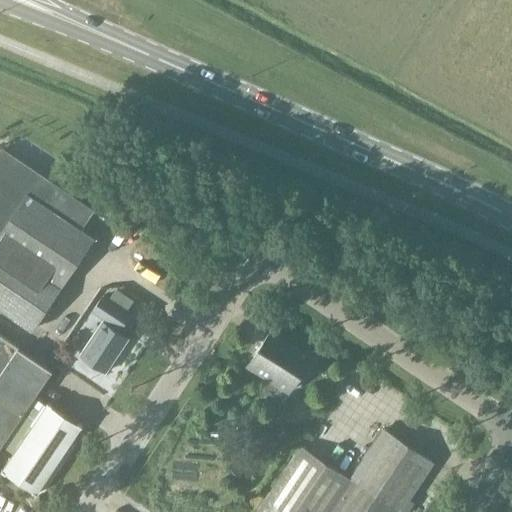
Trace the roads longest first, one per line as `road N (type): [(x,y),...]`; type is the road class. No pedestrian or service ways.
road 1 (unclassified): [(85,511),(258,257),(511,433)]
road 2 (primary): [(511,218),(89,30)]
